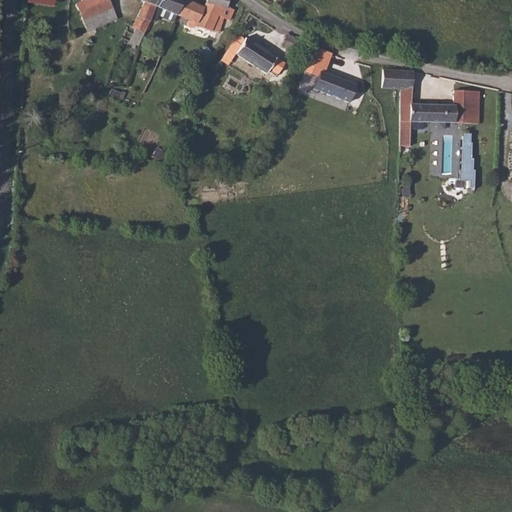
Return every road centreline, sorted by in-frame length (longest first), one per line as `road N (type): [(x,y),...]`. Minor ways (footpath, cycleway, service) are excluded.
road 1 (unclassified): [(494,79),(349,48),(250,0)]
road 2 (unclassified): [(0,235),(12,0)]
